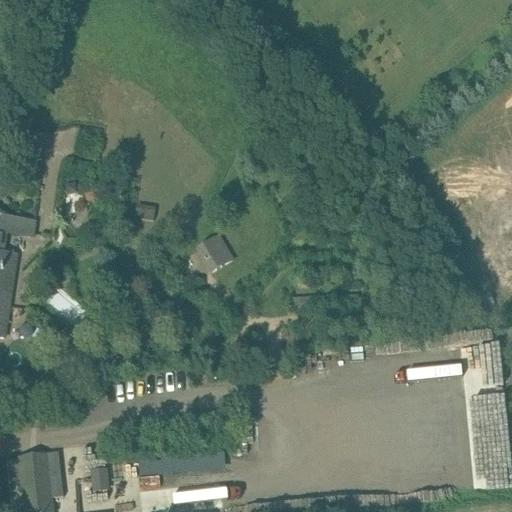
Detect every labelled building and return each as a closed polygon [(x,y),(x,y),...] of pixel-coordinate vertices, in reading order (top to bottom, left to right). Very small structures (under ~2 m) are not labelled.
[(34,239),(35,222),(0,217),(0,337),(6,339),(18,255),(4,253),(7,234),(34,239)] [(234,260),(219,237),(197,251),(211,274),(234,260)] [(333,297),(292,298),(293,316),(333,315),(333,297)] [(50,326),(43,332),(51,342),(58,337),(50,326)] [(37,397),(38,381),(24,379),(23,395),(37,397)] [(363,440),(419,438),(418,425),(363,427),(363,440)] [(421,478),(421,447),(366,448),(366,479),(421,478)] [(228,453),(140,458),(141,477),(229,472),(228,453)] [(46,456),(18,459),(19,463),(22,493),(24,511),(52,511),(51,500),(64,498),(59,454),(46,456)] [(110,470),(93,470),(94,492),(110,492),(110,470)]
